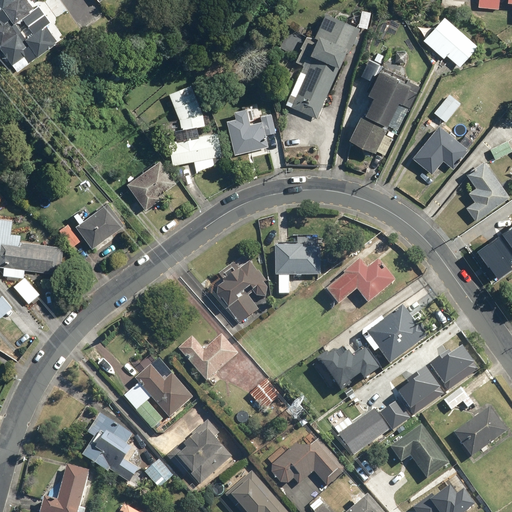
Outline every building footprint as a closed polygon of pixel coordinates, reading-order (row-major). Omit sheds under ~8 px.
[(29,0),(12,0),(0,9),(0,44),(2,47),(47,14),(41,5),(36,9),(29,0)] [(0,0),(0,9),(12,0),(0,0)] [(511,0),(478,0),(478,8),(500,9),(501,0),(511,1),(511,0)] [(372,12),(363,9),(358,26),(368,28),(372,12)] [(47,14),(2,47),(19,71),(59,42),(47,26),(53,22),(47,14)] [(297,63),(303,66),(286,107),(293,109),(290,115),(304,120),(307,114),(319,119),(346,53),(352,55),(362,29),(326,14),(317,37),(309,33),(297,63)] [(446,15),(424,39),(445,58),(448,55),(460,66),(479,46),(446,15)] [(399,43),(393,49),(405,63),(411,57),(399,43)] [(373,82),(383,65),(370,58),(361,75),(373,82)] [(365,113),(387,125),(400,101),(410,107),(421,86),(383,65),(373,82),(367,93),(374,97),(365,113)] [(116,70),(109,77),(116,85),(124,77),(116,70)] [(192,84),(168,94),(184,131),(208,121),(192,84)] [(461,103),(449,93),(433,112),(445,123),(461,103)] [(238,119),(228,121),(235,154),(269,147),(267,134),(277,132),(272,112),(260,115),(262,122),(251,124),(248,109),(236,112),(238,119)] [(350,138),(385,154),(392,139),(383,135),(387,127),(361,115),(350,138)] [(470,150),(442,123),(411,155),(432,175),(447,159),(454,166),(470,150)] [(219,134),(171,142),(175,166),(195,163),(196,171),(215,168),(213,158),(222,157),(219,134)] [(511,149),(511,147),(506,135),(488,144),(495,158),(511,149)] [(178,183),(161,159),(127,184),(148,213),(164,202),(160,196),(178,183)] [(509,196),(484,161),(467,174),(476,187),(468,193),(474,201),(466,206),(476,220),(509,196)] [(126,224),(109,202),(78,225),(94,247),(126,224)] [(511,208),(499,218),(511,237),(511,243),(506,248),(511,256),(511,208)] [(0,249),(5,245),(5,247),(24,268),(65,270),(66,249),(22,247),(22,235),(12,235),(13,220),(7,220),(8,212),(0,211),(0,249)] [(277,275),(278,275),(278,285),(290,285),(290,275),(322,275),(322,236),(296,236),(296,244),(278,244),(277,275)] [(368,267),(360,259),(326,289),(340,306),(358,290),(369,302),(396,279),(378,258),(368,267)] [(229,308),(238,301),(249,317),(260,309),(246,289),(252,285),(262,299),(273,291),(252,261),(239,269),(234,262),(216,275),(223,285),(216,289),(229,308)] [(26,277),(15,287),(29,302),(40,293),(26,277)] [(0,290),(0,316),(1,319),(14,308),(0,290)] [(416,323),(403,304),(368,331),(393,364),(432,334),(421,320),(416,323)] [(207,382),(239,352),(222,334),(206,349),(194,336),(178,351),(207,382)] [(342,384),(382,361),(369,339),(350,349),(347,343),(326,355),(342,384)] [(458,379),(441,357),(421,371),(415,363),(398,375),(421,406),(458,379)] [(151,365),(137,380),(170,417),(194,395),(173,372),(165,380),(151,365)] [(266,380),(251,393),(265,409),(280,396),(266,380)] [(386,397),(376,382),(356,395),(366,411),(386,397)] [(474,402),(462,386),(443,400),(451,410),(463,401),(467,407),(474,402)] [(147,400),(136,410),(153,429),(164,419),(147,400)] [(508,432),(491,408),(453,435),(471,459),(508,432)] [(390,430),(375,409),(354,425),(343,410),(329,420),(355,455),(390,430)] [(134,435),(101,413),(87,433),(95,439),(83,456),(108,474),(111,469),(130,482),(139,469),(128,461),(136,450),(127,444),(134,435)] [(221,434),(208,420),(189,437),(194,443),(177,457),(202,486),(235,458),(217,437),(221,434)] [(450,463),(422,423),(390,445),(402,464),(411,458),(425,479),(450,463)] [(346,469),(319,435),(302,448),(297,441),(268,464),(290,492),(316,472),(326,485),(346,469)] [(174,473),(162,459),(147,471),(159,486),(174,473)] [(79,511),(89,469),(68,463),(58,502),(43,498),(40,511),(79,511)] [(292,511),(255,469),(226,493),(241,511),(292,511)] [(458,490),(452,482),(429,500),(437,511),(469,511),(479,505),(464,486),(458,490)] [(385,511),(368,493),(346,511),(385,511)] [(142,511),(124,503),(119,511),(142,511)]
